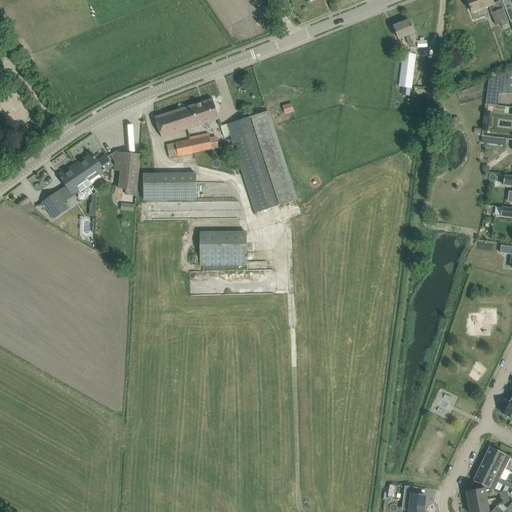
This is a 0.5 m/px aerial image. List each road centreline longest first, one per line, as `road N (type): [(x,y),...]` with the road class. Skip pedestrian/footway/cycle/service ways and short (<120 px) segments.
road 1 (tertiary): [(0,190),(131,101),(292,38)]
road 2 (unknown): [(148,103),(162,159),(238,177),(249,227),(280,261)]
